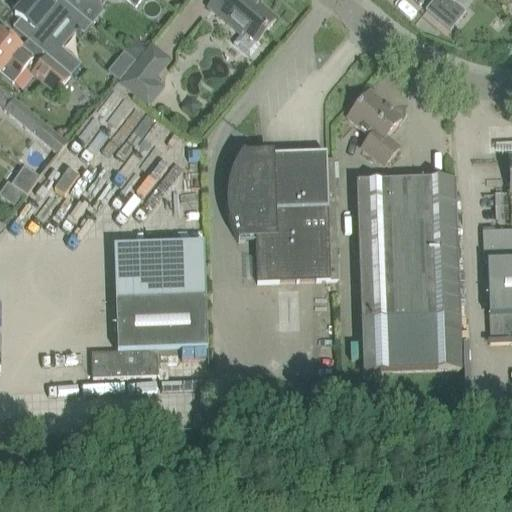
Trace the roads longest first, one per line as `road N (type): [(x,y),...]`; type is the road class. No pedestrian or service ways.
road 1 (track): [(0,462),(511,448)]
road 2 (unclassified): [(338,0),(429,70),(487,92),(511,90)]
